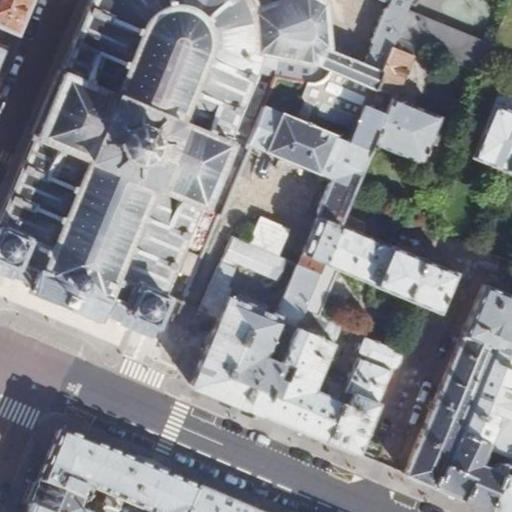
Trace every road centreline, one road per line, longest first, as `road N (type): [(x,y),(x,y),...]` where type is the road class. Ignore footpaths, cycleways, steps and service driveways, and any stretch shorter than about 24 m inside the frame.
road 1 (tertiary): [(33,370),(376,511)]
road 2 (residential): [(65,0),(0,151)]
